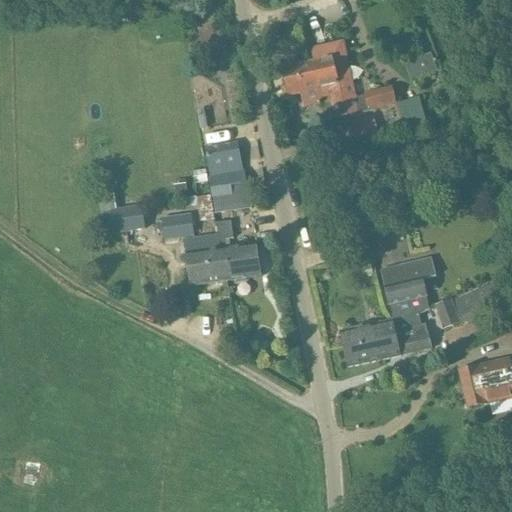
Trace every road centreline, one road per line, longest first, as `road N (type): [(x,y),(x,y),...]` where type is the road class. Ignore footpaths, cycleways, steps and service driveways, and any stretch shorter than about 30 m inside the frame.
road 1 (unclassified): [(337,511),(330,439),(240,0)]
road 2 (track): [(325,415),(88,290),(0,225)]
